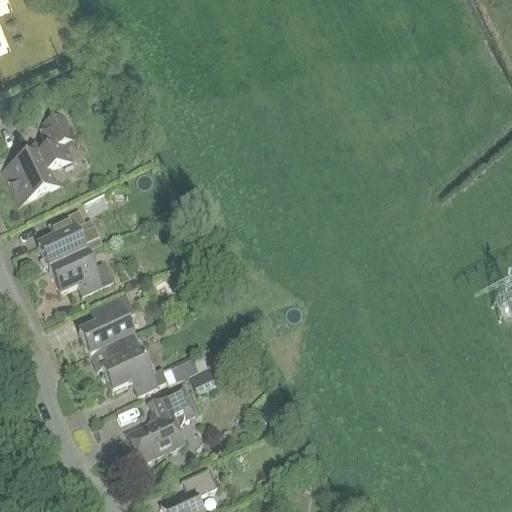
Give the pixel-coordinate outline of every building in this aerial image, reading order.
[(41,132),(38,133),(46,152),(40,154),(39,151),(29,156),(30,159),(0,173),(17,209),(57,191),(49,174),(72,163),(64,145),(74,140),(63,117),(39,127),(41,132)] [(37,250),(48,274),(84,257),(101,250),(90,226),(84,228),(78,215),(47,230),(53,242),(37,250)] [(59,299),(76,291),(81,302),(111,287),(102,268),(91,273),(84,257),(48,274),(59,299)] [(124,322),(134,318),(125,300),(95,314),(101,326),(77,337),(89,361),(93,359),(132,340),(124,322)] [(155,377),(144,353),(137,338),(132,340),(93,359),(111,398),(131,388),(137,401),(166,387),(160,374),(155,377)] [(170,372),(176,385),(198,375),(192,363),(170,372)] [(182,387),(150,402),(151,404),(146,406),(155,427),(126,441),(139,468),(182,448),(173,429),(197,418),(182,387)] [(159,511),(199,511),(200,500),(217,493),(208,473),(180,486),(185,498),(159,511)]
